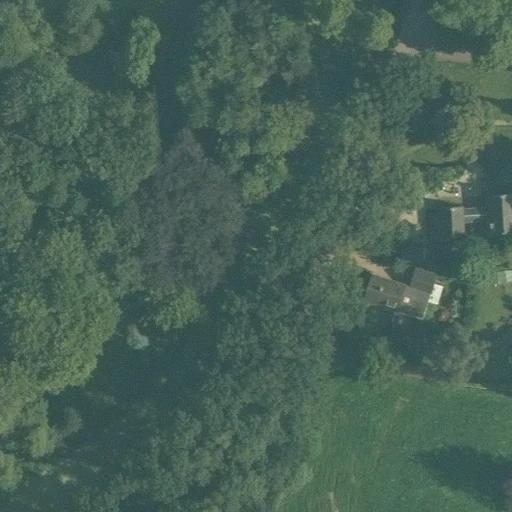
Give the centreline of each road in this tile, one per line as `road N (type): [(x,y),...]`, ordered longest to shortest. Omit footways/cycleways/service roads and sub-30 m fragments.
road 1 (unclassified): [(223,511),(392,65)]
road 2 (unclassified): [(511,60),(392,65)]
